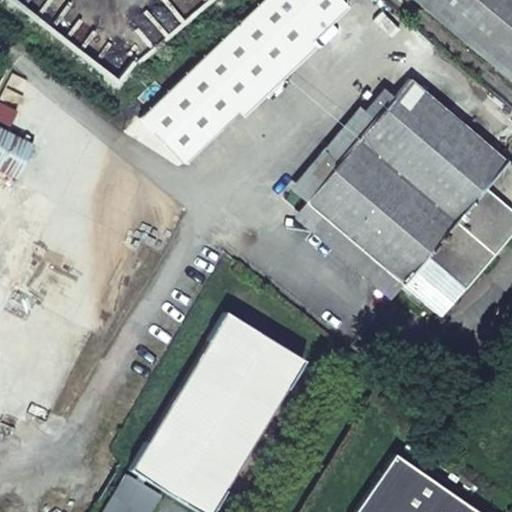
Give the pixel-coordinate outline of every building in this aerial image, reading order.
[(346,7),(339,0),(263,0),(248,15),(292,59),(346,7)] [(511,0),(412,0),(511,83),(511,0)] [(292,59),(248,15),(140,121),(184,165),(292,59)] [(511,166),(410,80),(393,99),(304,202),(400,286),(437,317),(511,228),(511,166)] [(304,202),(393,99),(382,90),(363,111),(359,108),(287,189),(304,202)] [(400,286),(304,202),(291,218),(387,302),(400,286)] [(147,511),(161,491),(195,511),(207,511),(300,360),(224,314),(128,469),(138,475),(135,482),(125,475),(101,511),(147,511)] [(355,511),(475,511),(394,456),(355,511)]
